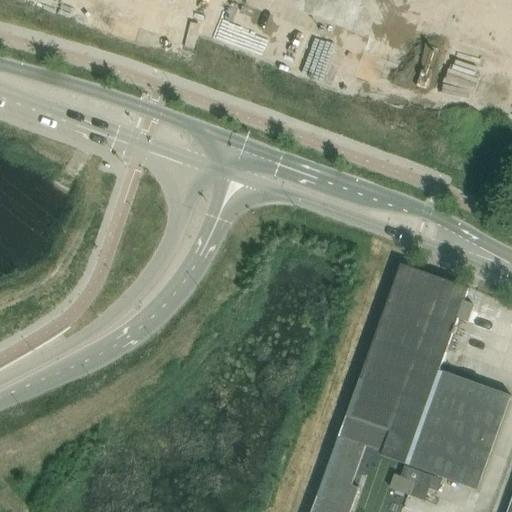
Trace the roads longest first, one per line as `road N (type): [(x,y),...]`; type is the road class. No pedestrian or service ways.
road 1 (tertiary): [(0,401),(106,350),(156,313),(213,232),(234,176)]
road 2 (tertiary): [(202,164),(166,257),(138,295),(100,328),(0,382)]
road 3 (secondary): [(511,267),(393,200),(230,142)]
road 4 (secondary): [(234,176),(511,267)]
road 5 (secondary): [(230,142),(0,66)]
road 6 (secondary): [(0,92),(202,164)]
